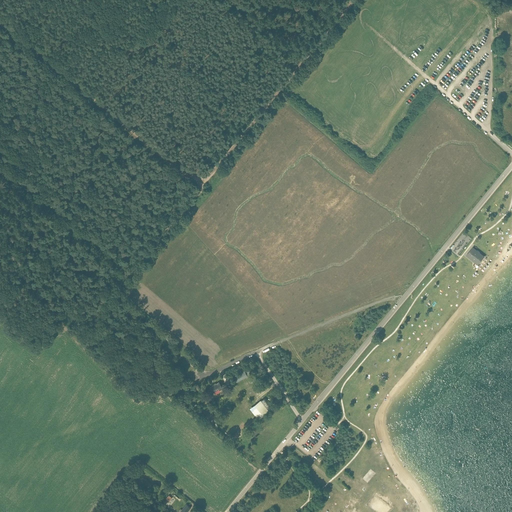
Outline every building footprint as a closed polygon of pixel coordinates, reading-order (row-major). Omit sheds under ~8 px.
[(467,256),(475,263),(482,255),(473,248),(467,256)] [(254,381),(250,374),(248,369),(234,377),(236,382),(247,376),(251,383),(254,381)] [(222,387),(219,382),(209,388),(212,393),(222,387)] [(221,398),(227,405),(238,397),(233,389),(221,398)] [(266,397),(260,401),(268,412),(274,408),(266,397)] [(209,408),(203,411),(207,417),(206,418),(208,421),(215,418),(209,408)]
